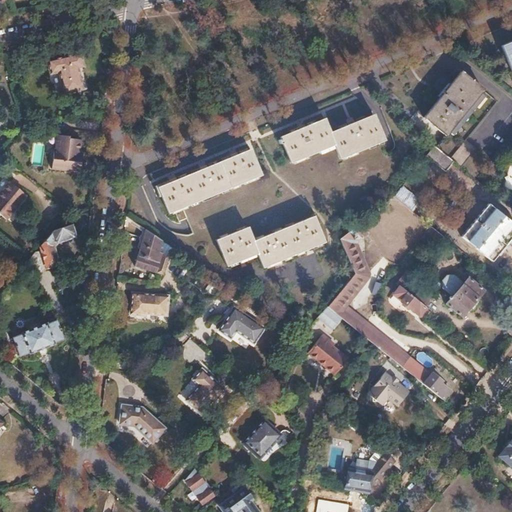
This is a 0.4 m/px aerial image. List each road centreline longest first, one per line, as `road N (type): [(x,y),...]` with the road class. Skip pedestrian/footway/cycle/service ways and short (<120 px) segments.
road 1 (residential): [(511,7),(118,168)]
road 2 (residential): [(118,168),(85,446)]
road 3 (unknown): [(496,402),(445,356),(394,338),(359,308)]
road 4 (residential): [(409,511),(511,382)]
road 5 (residential): [(133,5),(118,168)]
road 6 (unknown): [(154,502),(262,401)]
road 7 (unknown): [(438,37),(442,56),(468,66),(502,96),(475,141)]
road 8 (residential): [(133,5),(0,36)]
